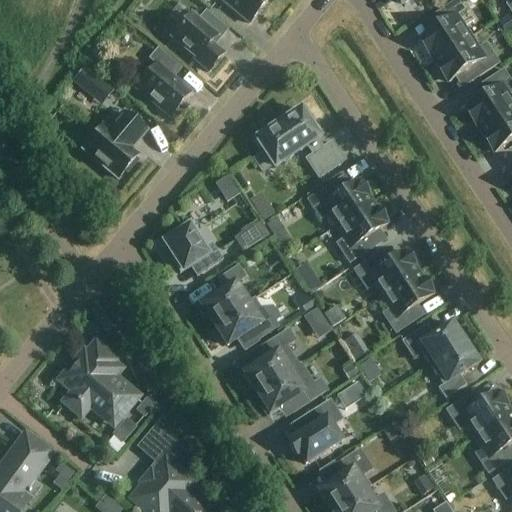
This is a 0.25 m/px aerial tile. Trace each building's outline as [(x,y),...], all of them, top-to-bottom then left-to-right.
[(183,0),(183,1),(203,12),(209,0),(183,0)] [(218,0),(249,25),(269,0),(218,0)] [(436,62),(471,39),(457,17),(465,12),(458,2),(438,15),(445,25),(421,41),(436,62)] [(227,31),(206,13),(198,23),(191,17),(172,40),(196,60),(195,62),(209,73),(223,56),(210,45),(216,38),(219,41),(227,31)] [(511,21),(509,17),(499,24),(507,36),(511,32),(511,21)] [(400,47),(406,57),(422,48),(416,37),(400,47)] [(471,39),(436,62),(450,84),(473,69),(480,79),(500,65),(487,46),(479,51),(471,39)] [(170,119),(190,95),(173,80),(180,71),(158,51),(150,61),(157,67),(137,91),(170,119)] [(86,68),(73,83),(92,99),(105,83),(86,68)] [(482,133),(511,112),(511,100),(510,97),(511,95),(511,83),(505,72),(484,85),(491,95),(468,111),(482,133)] [(323,151),(316,142),(320,140),(301,112),(255,141),(264,154),(254,161),(262,173),(272,167),(274,170),(307,148),(313,157),(306,162),(318,180),(343,163),(331,145),(323,151)] [(511,112),(482,133),(496,154),(511,144),(511,112)] [(130,151),(146,133),(125,115),(109,133),(103,128),(83,152),(118,181),(125,173),(127,175),(137,163),(135,161),(138,157),(130,151)] [(328,217),(336,228),(372,205),(357,183),(334,199),(328,189),(307,202),(320,222),(328,217)] [(372,205),(336,228),(344,241),(336,246),(349,266),(369,252),(363,242),(386,227),(372,205)] [(267,207),(256,214),(263,224),(274,217),(267,207)] [(276,221),(266,227),(273,238),(283,231),(276,221)] [(203,250),(195,237),(198,235),(190,223),(176,232),(179,236),(165,245),(168,249),(164,251),(180,276),(201,262),(207,272),(223,262),(212,245),(203,250)] [(234,240),(242,254),(262,241),(254,227),(234,240)] [(382,298),(418,275),(404,253),(380,269),(374,259),(353,272),(366,292),(374,286),(382,298)] [(263,265),(256,277),(269,284),(276,272),(263,265)] [(214,328),(247,306),(234,286),(244,279),(238,269),(218,282),(224,292),(198,310),(205,321),(208,319),(214,328)] [(418,275),(382,298),(390,311),(382,316),(395,336),(415,323),(408,313),(432,297),(418,275)] [(247,306),(214,328),(227,348),(251,332),(257,342),(277,329),(275,325),(280,321),(272,309),(259,310),(254,301),(247,306)] [(310,301),(300,307),(305,316),(315,309),(310,301)] [(304,321),(311,332),(324,323),(317,312),(304,321)] [(337,320),(323,328),(330,340),(343,332),(337,320)] [(430,368),(464,345),(451,326),(433,337),(426,327),(401,344),(413,362),(422,356),(430,368)] [(243,376),(256,396),(298,368),(286,348),(294,343),(288,332),(261,350),(267,360),(243,376)] [(352,341),(344,347),(354,363),(363,357),(352,341)] [(90,410),(102,420),(113,430),(139,399),(108,373),(117,363),(95,344),(61,385),(71,395),(63,405),(81,420),(90,410)] [(464,345),(430,368),(442,387),(437,390),(445,402),(466,388),(459,377),(477,365),(464,345)] [(370,362),(359,369),(364,377),(375,370),(370,362)] [(298,368),(256,396),(262,405),(259,407),(266,417),(287,404),(293,414),(327,393),(319,381),(313,386),(300,367),(298,368)] [(351,367),(342,372),(348,382),(357,376),(351,367)] [(475,439),(510,416),(496,394),(473,409),(466,399),(446,413),(459,432),(467,427),(475,439)] [(147,400),(136,413),(144,420),(155,407),(147,400)] [(305,466),(341,444),(332,429),(341,422),(329,404),(305,419),(311,429),(287,445),(296,459),(299,457),(305,466)] [(511,418),(510,416),(475,439),(483,451),(475,457),(488,476),(508,463),(501,453),(511,445),(511,418)] [(112,437),(123,446),(137,429),(126,421),(112,437)] [(194,485),(171,465),(181,453),(162,422),(139,449),(159,467),(153,474),(151,473),(140,485),(142,487),(130,501),(142,511),(208,511),(187,493),(194,485)] [(394,426),(383,433),(389,443),(400,436),(394,426)] [(20,496),(50,456),(25,437),(16,448),(17,449),(0,472),(0,511),(22,511),(29,503),(20,496)] [(329,511),(332,511),(365,491),(369,489),(362,478),(372,472),(359,452),(336,467),(342,477),(318,493),(329,511)] [(420,462),(425,470),(433,465),(428,457),(420,462)] [(60,479),(53,487),(61,493),(74,476),(63,468),(56,476),(60,479)] [(511,497),(511,469),(492,482),(505,502),(511,497)] [(365,491),(332,511),(392,511),(383,496),(372,503),(365,491)] [(445,511),(457,511),(462,509),(457,501),(443,508),(445,511)]
